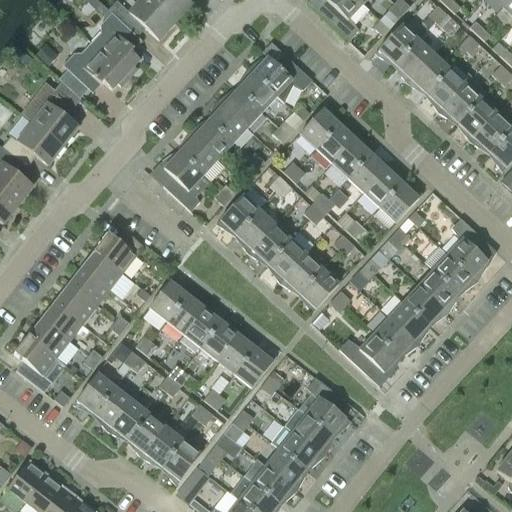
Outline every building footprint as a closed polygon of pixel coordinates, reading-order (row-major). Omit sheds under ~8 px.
[(107,13),(111,16),(135,38),(143,30),(158,43),(174,25),(146,0),(142,0),(128,15),(116,4),(107,13)] [(146,0),(174,25),(190,8),(181,0),(146,0)] [(321,0),(331,8),(321,19),(348,44),(358,33),(349,21),(362,7),(353,0),(321,0)] [(402,0),(398,0),(393,6),(404,15),(410,8),(402,0)] [(441,0),(438,3),(446,10),(452,4),(447,0),(441,0)] [(491,0),(502,10),(511,0),(491,0)] [(511,0),(502,10),(511,19),(511,0)] [(459,11),(452,4),(446,10),(453,17),(459,11)] [(404,15),(393,6),(387,13),(397,23),(404,15)] [(427,19),(433,25),(443,15),(436,9),(427,19)] [(440,31),(449,21),(443,15),(433,25),(440,31)] [(100,36),(90,46),(125,78),(139,63),(124,50),(135,38),(111,16),(99,28),(100,36)] [(382,39),(388,32),(379,23),(372,30),(382,39)] [(469,30),(476,37),(483,29),(476,23),(469,30)] [(382,62),(387,59),(395,67),(417,43),(401,28),(374,57),(382,62)] [(490,36),(483,29),(476,37),(483,43),(490,36)] [(466,54),(475,45),(468,39),(459,49),(465,54),(466,54)] [(405,87),(410,82),(433,58),(417,43),(395,67),(402,74),(400,79),(405,87)] [(481,50),(475,45),(466,54),(471,60),(481,50)] [(125,78),(90,46),(81,56),(73,56),(61,68),(77,83),(86,91),(94,82),(100,88),(102,85),(111,93),(125,78)] [(16,48),(10,56),(25,68),(31,61),(16,48)] [(459,49),(456,53),(461,57),(465,54),(459,49)] [(55,61),(44,50),(35,60),(46,70),(55,61)] [(506,65),(511,59),(505,52),(499,58),(506,65)] [(275,68),(264,58),(251,68),(254,73),(251,76),(276,100),(289,85),(302,94),(311,84),(284,58),(275,68)] [(414,92),(418,89),(426,96),(448,73),(433,58),(410,82),(405,87),(406,87),(414,92)] [(434,104),(432,108),(437,116),(442,111),(464,87),(469,82),(471,80),(455,65),(448,73),(426,96),(434,104)] [(491,78),(497,84),(506,74),(500,68),(491,78)] [(236,92),(261,115),(276,100),(251,76),(246,72),(238,86),(240,89),(236,92)] [(511,79),(506,74),(497,84),(503,89),(511,79)] [(445,121),(450,119),(458,126),(480,102),(485,96),(469,82),(464,87),(442,111),(437,116),(445,121)] [(77,83),(69,92),(78,100),(86,91),(77,83)] [(43,111),(31,126),(62,150),(76,131),(61,119),(69,109),(45,91),(34,104),(43,111)] [(261,115),(236,92),(233,96),(229,94),(217,104),(222,108),(246,131),(261,115)] [(458,126),(466,133),(463,138),(469,146),(473,141),(496,117),(480,102),(458,126)] [(217,104),(208,117),(210,120),(207,124),(232,147),(246,131),(222,108),(217,104)] [(293,115),(302,124),(309,117),(299,108),(293,115)] [(325,108),(299,137),(315,152),(337,128),(329,121),(331,115),(325,108)] [(473,141),(469,146),(477,151),(481,148),(489,156),(511,132),(496,117),(473,141)] [(204,128),(200,126),(188,135),(192,140),(217,163),(232,147),(207,124),(204,128)] [(283,124),(277,131),(288,140),(293,134),(283,124)] [(1,150),(20,165),(23,168),(32,157),(47,169),(62,150),(31,126),(17,144),(9,139),(1,150)] [(345,136),(337,128),(315,152),(331,167),(353,143),(357,138),(349,133),(345,136)] [(282,146),(288,140),(277,131),(272,137),(282,146)] [(489,156),(497,163),(495,167),(501,176),(511,163),(511,131),(511,132),(489,156)] [(179,149),(181,152),(178,156),(202,179),(217,163),(192,140),(188,135),(179,149)] [(369,158),(361,150),(363,146),(358,139),(357,138),(353,143),(331,167),(346,182),(369,158)] [(0,166),(1,167),(0,168),(0,195),(17,208),(31,190),(12,176),(20,165),(1,150),(0,149),(0,166)] [(199,205),(189,193),(202,179),(178,156),(174,159),(171,158),(157,167),(171,180),(162,189),(189,215),(199,205)] [(254,156),(248,162),(258,171),(264,165),(254,156)] [(377,165),(369,158),(346,182),(362,196),(385,172),(389,168),(381,162),(377,165)] [(258,171),(248,162),(242,168),(253,178),(258,171)] [(282,175),(288,181),(298,171),(291,165),(282,175)] [(395,175),(390,168),(389,168),(385,172),(362,196),(378,211),(401,187),(393,180),(395,175)] [(295,187),(304,177),(298,171),(288,181),(295,187)] [(511,172),(500,186),(510,195),(511,192),(511,172)] [(274,176),(265,186),(268,189),(278,179),(274,176)] [(268,189),(275,195),(284,185),(278,179),(268,189)] [(216,185),(213,189),(219,194),(222,190),(216,185)] [(281,201),(291,191),(284,185),(275,195),(281,201)] [(219,194),(229,203),(235,197),(225,187),(222,190),(219,194)] [(409,195),(401,187),(378,211),(394,226),(422,197),(413,192),(409,195)] [(229,203),(219,194),(212,200),(223,210),(229,203)] [(0,225),(2,227),(17,208),(0,195),(0,225)] [(318,212),(328,202),(321,196),(312,206),(318,212)] [(235,238),(257,213),(242,198),(214,227),(223,233),(227,231),(235,238)] [(328,202),(318,212),(325,218),(334,208),(328,202)] [(318,212),(312,206),(302,215),(309,222),(318,212)] [(325,218),(318,212),(309,222),(315,228),(325,218)] [(243,245),(241,249),(247,257),(251,253),(274,228),(257,213),(235,238),(243,245)] [(414,214),(407,221),(416,230),(423,223),(414,214)] [(475,277),(480,279),(495,255),(459,221),(450,231),(459,244),(447,257),(472,280),(475,277)] [(345,234),(352,240),(361,230),(355,223),(345,234)] [(247,258),(255,263),(259,260),(267,268),(289,243),(274,228),(251,253),(247,257),(247,258)] [(358,246),(368,236),(361,230),(352,240),(358,246)] [(398,231),(393,237),(403,246),(408,240),(398,231)] [(121,276),(142,250),(123,235),(116,244),(107,237),(93,254),(121,276)] [(397,253),(403,246),(393,237),(387,243),(397,253)] [(332,248),(338,254),(348,244),(341,238),(332,248)] [(267,268),(274,275),(272,279),(278,287),(282,282),(305,258),(289,243),(267,268)] [(345,260),(354,250),(348,244),(338,254),(345,260)] [(121,276),(93,254),(80,271),(108,294),(121,276)] [(377,254),(363,269),(373,278),(387,263),(377,254)] [(457,296),(460,293),(463,295),(477,285),(472,280),(447,257),(432,273),(457,296)] [(278,287),(287,292),(290,290),(299,297),(321,273),(305,258),(282,282),(278,287)] [(373,278),(363,269),(358,275),(367,284),(373,278)] [(108,294),(80,271),(66,288),(95,310),(108,294)] [(310,317),(337,288),(321,273),(299,297),(307,305),(304,309),(310,317)] [(453,300),(457,296),(432,273),(417,289),(442,313),(447,317),(455,303),(453,300)] [(186,299),(177,292),(179,287),(172,279),(148,311),(165,325),(186,299)] [(95,310),(66,288),(53,306),(81,328),(95,310)] [(430,325),(434,327),(446,318),(447,317),(442,313),(417,289),(402,305),(427,328),(430,325)] [(145,305),(150,298),(140,291),(135,298),(145,305)] [(344,310),(350,303),(340,294),(334,300),(344,310)] [(186,299),(165,325),(182,338),(203,312),(207,307),(198,302),(194,305),(186,299)] [(344,310),(334,300),(328,307),(338,316),(344,310)] [(427,328),(402,305),(387,321),(417,349),(426,335),(424,332),(427,328)] [(40,323),(68,345),(81,328),(53,306),(40,323)] [(211,319),(213,314),(207,307),(203,312),(182,338),(199,351),(220,325),(211,319)] [(119,319),(114,326),(123,333),(128,327),(119,319)] [(372,337),(397,360),(401,357),(404,358),(417,349),(387,321),(372,337)] [(27,340),(55,362),(68,345),(40,323),(27,340)] [(237,338),(241,333),(232,329),(229,332),(220,325),(199,351),(216,365),(237,338)] [(123,333),(114,326),(109,332),(118,339),(123,333)] [(254,351),(246,345),(247,341),(241,333),(237,338),(216,365),(233,378),(254,351)] [(394,364),(397,360),(372,337),(360,350),(347,342),(338,352),(365,378),(374,369),(387,381),(396,367),(394,364)] [(134,350),(141,355),(150,345),(143,339),(134,350)] [(55,362),(27,340),(13,357),(22,364),(15,374),(43,396),(64,369),(55,362)] [(148,361),(157,350),(150,345),(141,355),(148,361)] [(263,358),(254,351),(233,378),(251,392),(275,360),(266,355),(263,358)] [(97,367),(102,360),(92,353),(87,359),(97,367)] [(131,355),(116,374),(123,379),(129,371),(138,360),(131,355)] [(97,367),(87,359),(82,366),(92,373),(97,367)] [(145,365),(138,360),(129,371),(136,376),(145,365)] [(175,368),(167,378),(174,384),(182,373),(175,368)] [(182,373),(174,384),(181,389),(189,379),(182,373)] [(96,377),(72,408),(81,413),(84,411),(93,418),(114,391),(96,377)] [(165,395),(174,384),(167,378),(158,389),(165,395)] [(268,379),(263,386),(274,394),(279,387),(268,379)] [(304,418),(331,439),(334,435),(338,436),(350,426),(336,415),(344,404),(314,380),(306,391),(309,396),(297,412),(304,418)] [(110,431),(131,404),(136,398),(119,384),(114,391),(93,418),(101,424),(100,428),(106,435),(110,431)] [(181,389),(174,384),(165,395),(172,400),(181,389)] [(269,401),(274,394),(263,386),(258,393),(269,401)] [(202,403),(209,409),(218,398),(211,392),(202,403)] [(216,414),(225,403),(218,398),(209,409),(216,414)] [(127,444),(148,417),(131,404),(110,431),(106,435),(107,436),(115,440),(118,438),(127,444)] [(190,419),(197,424),(206,413),(199,408),(190,419)] [(204,429),(212,419),(206,413),(197,424),(204,429)] [(242,413),(237,420),(247,428),(252,421),(242,413)] [(144,458),(165,431),(148,417),(127,444),(135,451),(134,454),(140,462),(144,458)] [(317,456),(323,460),(330,446),(328,443),(331,439),(304,418),(291,435),(317,456)] [(242,435),(247,428),(237,420),(231,427),(242,435)] [(144,458),(140,462),(149,466),(152,464),(161,471),(182,444),(165,431),(144,458)] [(278,452),(304,473),(307,469),(311,470),(323,460),(317,456),(291,435),(278,452)] [(182,444),(161,471),(170,478),(168,481),(175,489),(199,458),(182,444)] [(214,448),(210,454),(220,463),(225,457),(214,448)] [(296,494),(304,480),(301,477),(304,473),(278,452),(264,469),(291,490),(296,494)] [(215,469),(220,463),(210,454),(205,460),(215,469)] [(511,458),(509,456),(495,474),(508,484),(507,489),(508,494),(511,496),(511,458)] [(296,494),(291,490),(264,469),(256,462),(242,479),(251,486),(277,506),(280,503),(284,504),(296,494)] [(24,506),(46,478),(28,464),(6,492),(24,506)] [(197,471),(183,489),(193,496),(207,479),(197,471)] [(24,506),(31,511),(46,511),(63,491),(46,478),(24,506)] [(238,503),(249,511),(275,511),(274,510),(277,506),(251,486),(242,479),(239,485),(247,491),(238,503)] [(478,480),(475,483),(492,498),(501,488),(496,485),(492,490),(484,484),(483,485),(478,480)] [(46,511),(73,511),(80,504),(63,491),(46,511)] [(193,511),(205,511),(190,500),(186,506),(193,511)] [(249,511),(238,503),(230,511),(214,511),(212,511),(211,511),(249,511)]
